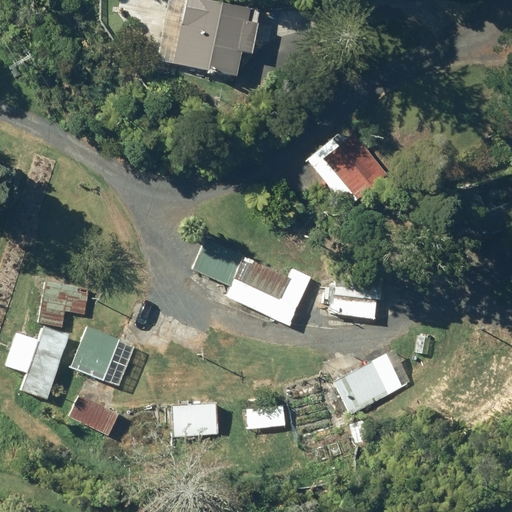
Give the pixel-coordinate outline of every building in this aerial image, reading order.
[(254,13),(197,0),(181,0),(176,26),(182,27),(174,66),(230,79),(235,55),(244,58),(254,13)] [(299,33),(297,8),(265,10),(267,36),(299,33)] [(423,120),(414,126),(419,133),(428,126),(423,120)] [(438,136),(431,129),(422,139),(429,145),(438,136)] [(384,175),(351,135),(334,148),(328,140),(301,161),(335,205),(347,196),(351,202),(384,175)] [(468,247),(491,237),(475,198),(451,208),(468,247)] [(0,237),(36,246),(41,223),(0,213),(0,237)] [(239,257),(202,240),(189,271),(226,287),(239,257)] [(285,280),(249,264),(239,285),(294,308),(307,280),(289,271),(285,280)] [(327,316),(370,321),(372,302),(376,303),(378,279),(330,274),(327,316)] [(86,287),(43,280),(36,320),(60,324),(62,308),(82,312),(86,287)] [(211,334),(178,319),(170,339),(202,354),(211,334)] [(76,369),(115,385),(132,342),(83,322),(75,345),(85,349),(76,369)] [(42,397),(65,333),(41,324),(34,343),(27,341),(19,364),(26,366),(18,388),(42,397)] [(423,368),(412,352),(399,359),(406,374),(412,370),(414,373),(423,368)] [(366,364),(330,384),(347,415),(385,395),(366,364)] [(115,411),(74,392),(64,414),(105,434),(115,411)] [(214,400),(170,402),(171,433),(215,431),(214,400)] [(279,407),(240,410),(242,432),(281,428),(279,407)] [(156,409),(125,415),(131,446),(162,441),(156,409)]
